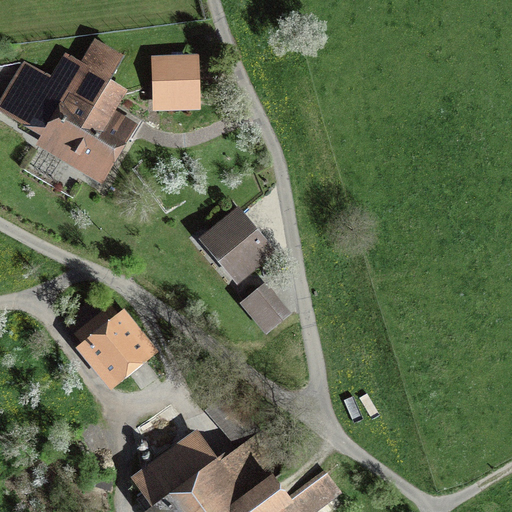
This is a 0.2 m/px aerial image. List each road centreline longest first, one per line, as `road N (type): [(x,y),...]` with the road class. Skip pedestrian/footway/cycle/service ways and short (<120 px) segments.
road 1 (residential): [(217,0),(283,176),(325,427)]
road 2 (residential): [(0,223),(90,269),(325,427)]
road 3 (track): [(33,292),(115,418),(126,511)]
road 4 (residential): [(325,427),(438,511)]
